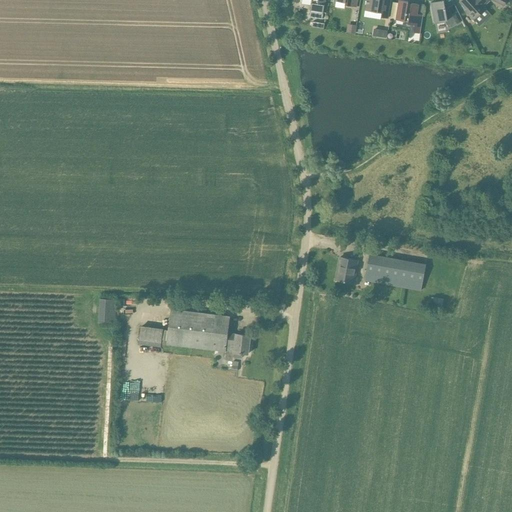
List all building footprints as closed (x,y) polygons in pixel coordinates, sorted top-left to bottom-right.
[(312,0),(312,3),(311,3),(311,5),(310,11),(311,11),(310,12),(310,17),(322,19),(323,13),(325,0),(312,0)] [(391,0),(366,0),(365,10),(381,13),(381,17),(388,18),(391,0)] [(420,34),(423,15),(417,14),(418,5),(411,4),(411,5),(408,4),(408,2),(399,0),(396,20),(404,22),(404,24),(414,25),(413,33),(420,34)] [(445,9),(444,0),(431,3),(434,23),(445,21),(448,28),(456,24),(463,21),(459,13),(454,4),(448,8),(445,9)] [(489,1),(487,0),(462,0),(460,2),(467,10),(466,11),(475,20),(486,9),(484,6),(489,1)] [(346,32),(355,33),(357,25),(348,24),(346,32)] [(375,36),(386,38),(387,31),(376,29),(375,36)] [(425,265),(369,255),(365,280),(421,290),(425,265)] [(358,260),(342,258),(339,271),(338,271),(336,280),(346,282),(353,283),(358,260)] [(443,299),(432,297),(430,309),(441,311),(443,299)] [(102,322),(111,323),(112,312),(116,312),(115,317),(117,317),(117,311),(111,311),(112,298),(103,298),(102,322)] [(171,317),(167,344),(219,350),(234,352),(233,357),(242,358),(243,353),(248,354),(250,335),(236,334),(228,333),(229,324),(171,317)] [(163,330),(141,327),(139,344),(160,346),(163,330)]
